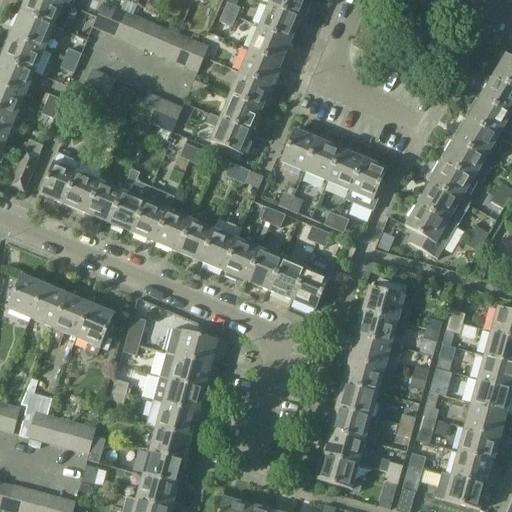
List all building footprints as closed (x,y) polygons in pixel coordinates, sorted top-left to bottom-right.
[(53,0),(25,0),(20,14),(54,27),(54,28),(63,31),(73,8),(64,4),(53,0)] [(270,0),(268,7),(300,20),(301,17),(305,18),(309,7),(306,5),(308,0),(270,0)] [(226,4),(222,14),(235,19),(240,9),(226,4)] [(94,28),(106,33),(115,10),(103,5),(94,28)] [(268,7),(259,29),(291,42),(300,20),(268,7)] [(106,33),(117,38),(126,14),(115,10),(106,33)] [(54,27),(20,14),(10,37),(44,51),(54,28),(54,27)] [(117,38),(128,42),(138,19),(126,14),(117,38)] [(222,14),(218,23),(231,29),(235,19),(222,14)] [(128,42),(139,47),(138,49),(145,52),(156,26),(149,23),(149,24),(138,19),(128,42)] [(152,53),(163,58),(173,34),(162,30),(162,28),(156,26),(145,52),(151,55),(152,53)] [(281,65),(291,42),(259,29),(249,52),(281,65)] [(163,58),(175,62),(184,39),(173,34),(163,58)] [(1,60),(35,74),(44,51),(10,37),(1,60)] [(175,62),(186,67),(196,44),(184,39),(175,62)] [(186,67),(198,72),(208,49),(196,44),(186,67)] [(68,50),(64,59),(77,65),(81,56),(68,50)] [(271,88),(281,65),(249,52),(240,75),(271,88)] [(492,78),(511,89),(511,60),(505,56),(492,78)] [(73,76),(77,66),(77,65),(64,59),(59,70),(73,76)] [(35,74),(1,60),(0,61),(0,86),(25,97),(35,74)] [(92,72),(83,96),(94,101),(104,77),(92,72)] [(240,75),(230,97),(262,111),(263,108),(266,110),(271,98),(268,96),(271,88),(240,75)] [(116,82),(104,77),(94,101),(106,106),(116,82)] [(511,113),(511,89),(492,78),(480,99),(510,116),(511,113)] [(207,87),(193,82),(189,92),(202,98),(207,87)] [(25,97),(0,86),(0,113),(15,120),(25,97)] [(130,109),(137,94),(120,87),(114,103),(130,109)] [(138,119),(149,124),(159,100),(148,95),(138,119)] [(58,111),(62,101),(48,96),(44,105),(58,111)] [(220,120),(252,134),(262,111),(230,97),(221,120),(220,120)] [(510,116),(480,99),(467,121),(497,138),(510,116)] [(159,100),(149,124),(161,129),(170,105),(159,100)] [(54,121),(58,111),(44,105),(40,115),(54,121)] [(161,129),(166,131),(172,134),(181,109),(170,105),(161,129)] [(0,139),(6,142),(15,120),(0,113),(0,139)] [(211,143),(214,145),(212,151),(228,159),(231,152),(242,157),(252,134),(220,120),(221,120),(209,115),(205,125),(216,130),(211,143)] [(467,121),(455,142),(485,160),(497,138),(467,121)] [(280,163),(305,174),(318,142),(294,131),(280,163)] [(25,151),(39,156),(43,147),(29,141),(25,151)] [(341,151),(318,142),(305,174),(327,183),(341,151)] [(455,142),(442,164),(472,182),(473,181),(485,160),(455,142)] [(178,158),(189,163),(195,149),(184,145),(178,158)] [(198,167),(204,153),(195,149),(189,163),(198,167)] [(39,156),(25,151),(24,150),(8,188),(24,195),(40,157),(39,156)] [(364,161),(341,151),(327,183),(350,193),(364,161)] [(58,155),(41,196),(64,206),(77,174),(78,175),(82,166),(58,155)] [(350,193),(346,202),(373,214),(385,185),(381,183),(387,170),(385,170),(387,167),(373,161),(372,164),(364,161),(350,193)] [(223,179),(234,184),(240,169),(230,164),(223,179)] [(469,208),(471,205),(469,197),(477,183),(473,181),(472,182),(442,164),(430,185),(469,208)] [(247,190),(254,175),(240,169),(234,184),(247,190)] [(95,172),(92,180),(78,175),(77,174),(64,206),(87,215),(100,184),(104,175),(95,172)] [(109,225),(132,234),(151,190),(136,183),(139,175),(132,172),(126,185),(109,225)] [(114,190),(100,184),(87,215),(109,225),(126,185),(118,181),(114,190)] [(457,229),(469,208),(430,185),(418,207),(457,229)] [(495,195),(508,203),(511,195),(511,192),(501,185),(495,195)] [(285,188),(277,208),(288,212),(294,199),(293,198),(295,192),(285,188)] [(174,199),(151,190),(132,234),(155,244),(169,213),(174,199)] [(508,203),(495,195),(489,204),(502,212),(508,203)] [(288,212),(297,216),(303,202),(294,199),(288,212)] [(438,261),(457,229),(418,207),(405,228),(416,234),(410,244),(438,261)] [(260,222),(270,226),(276,213),(265,208),(260,222)] [(155,244),(179,254),(192,222),(169,213),(155,244)] [(279,230),(285,216),(276,213),(270,226),(279,230)] [(329,213),(323,227),(334,231),(340,218),(329,213)] [(349,222),(340,218),(334,231),(343,235),(349,222)] [(202,264),(225,274),(238,242),(237,241),(242,230),(218,220),(214,232),(215,232),(202,264)] [(214,232),(192,222),(179,254),(202,264),(215,232),(214,232)] [(305,241),(316,245),(321,232),(311,227),(305,241)] [(476,229),(471,237),(483,244),(488,236),(476,229)] [(325,249),(331,236),(321,232),(316,245),(325,249)] [(465,247),(477,254),(483,244),(471,237),(465,247)] [(225,274),(226,274),(225,277),(236,282),(237,279),(247,283),(260,251),(238,242),(225,274)] [(341,255),(344,257),(343,259),(351,261),(356,251),(344,246),(341,255)] [(247,283),(270,292),(283,261),(260,251),(247,283)] [(270,292),(292,302),(305,270),(283,261),(270,292)] [(329,280),(305,270),(292,302),(316,312),(329,280)] [(32,320),(46,288),(21,278),(8,310),(32,320)] [(398,323),(405,298),(407,288),(378,280),(376,290),(369,288),(362,313),(398,323)] [(32,320),(55,330),(68,297),(46,288),(32,320)] [(65,334),(77,339),(91,306),(68,297),(55,330),(50,341),(60,345),(65,334)] [(77,339),(88,344),(84,353),(97,358),(114,316),(91,306),(77,339)] [(491,334),(511,339),(511,312),(498,309),(491,334)] [(450,312),(447,322),(462,326),(465,316),(450,312)] [(362,313),(356,338),(391,347),(398,323),(362,313)] [(132,318),(125,343),(139,347),(146,322),(132,318)] [(427,320),(424,330),(439,334),(441,324),(427,320)] [(447,322),(445,333),(459,336),(462,326),(447,322)] [(421,341),(436,344),(439,334),(424,330),(421,341)] [(183,333),(176,357),(211,367),(218,342),(183,333)] [(511,339),(491,334),(484,358),(511,365),(511,339)] [(356,338),(349,361),(385,371),(385,370),(388,358),(399,361),(402,350),(391,347),(356,338)] [(125,343),(122,353),(136,357),(139,347),(125,343)] [(170,381),(205,391),(211,367),(176,357),(176,358),(166,355),(160,378),(170,381)] [(511,365),(484,358),(478,381),(511,390),(511,365)] [(451,363),(437,360),(434,370),(448,374),(451,363)] [(349,361),(343,385),(378,394),(378,395),(388,398),(394,373),(385,370),(385,371),(349,361)] [(414,368),(412,378),(425,382),(428,372),(414,368)] [(446,384),(448,374),(434,370),(432,380),(446,384)] [(205,391),(170,381),(160,378),(153,402),(163,405),(163,406),(198,415),(205,391)] [(409,389),(422,392),(425,382),(412,378),(409,389)] [(115,381),(112,392),(126,395),(129,384),(115,381)] [(511,390),(478,381),(471,406),(506,415),(511,393),(511,390)] [(343,385),(336,408),(372,418),(378,395),(378,394),(343,385)] [(29,409),(33,393),(27,391),(23,397),(21,406),(29,409)] [(112,392),(109,401),(123,405),(126,395),(112,392)] [(192,439),(198,415),(163,406),(163,405),(153,402),(146,426),(157,429),(192,439)] [(0,430),(3,431),(10,406),(0,403),(0,430)] [(10,406),(3,431),(15,435),(22,410),(10,406)] [(471,406),(465,429),(500,439),(506,415),(471,406)] [(424,407),(421,418),(436,421),(438,411),(424,407)] [(336,408),(330,433),(375,445),(378,434),(368,431),(372,418),(336,408)] [(19,436),(30,439),(42,442),(49,418),(25,412),(19,436)] [(401,416),(398,425),(412,429),(415,420),(401,416)] [(61,422),(49,418),(42,442),(54,446),(61,422)] [(421,418),(415,442),(430,446),(436,421),(421,418)] [(54,446),(66,449),(73,425),(61,422),(54,446)] [(66,449),(78,452),(85,428),(73,425),(66,449)] [(396,436),(409,440),(412,429),(398,425),(396,436)] [(78,452),(89,455),(96,431),(85,428),(78,452)] [(157,429),(150,453),(185,463),(192,439),(157,429)] [(465,429),(458,453),(493,463),(500,439),(465,429)] [(358,466),(362,454),(372,456),(375,445),(330,433),(323,457),(358,466)] [(150,453),(144,477),(179,486),(185,463),(150,453)] [(458,453),(452,477),(487,486),(493,463),(458,453)] [(411,455),(408,465),(423,469),(425,459),(411,455)] [(354,483),(358,466),(323,457),(316,481),(359,493),(361,485),(354,483)] [(388,464),(385,474),(399,478),(402,467),(388,464)] [(408,465),(397,506),(412,510),(423,469),(408,465)] [(99,471),(86,467),(81,483),(94,487),(99,471)] [(383,484),(396,488),(399,478),(385,474),(383,484)] [(179,486),(144,477),(137,501),(172,511),(179,486)] [(487,486),(452,477),(445,502),(480,511),(487,486)] [(20,511),(27,490),(14,487),(7,511),(20,511)] [(38,492),(38,494),(27,490),(20,511),(48,511),(52,498),(52,496),(38,492)] [(48,511),(61,511),(64,501),(52,498),(48,511)] [(171,511),(172,511),(137,501),(127,498),(123,511),(171,511)] [(218,511),(245,511),(247,505),(223,498),(218,511)] [(73,511),(76,504),(64,501),(61,511),(73,511)]
